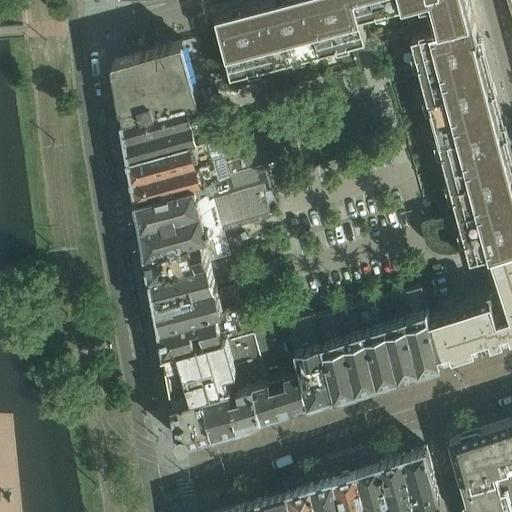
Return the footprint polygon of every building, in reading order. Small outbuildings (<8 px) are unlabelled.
[(262,0),(254,0),(217,10),(233,71),(278,59),(262,0)] [(323,48),(311,0),(262,0),(278,59),(323,48)] [(360,14),(356,0),(311,0),(323,48),(351,40),(367,36),(361,14),(360,14)] [(404,0),(356,0),(360,14),(361,14),(405,2),(404,0)] [(475,18),(471,1),(470,0),(404,0),(405,2),(414,0),(433,0),(441,27),(475,18)] [(487,63),(480,35),(475,18),(441,27),(414,34),(426,79),(487,63)] [(200,97),(184,39),(144,51),(115,59),(125,118),(187,101),(200,97)] [(487,63),(426,79),(437,123),(499,107),(487,63)] [(129,137),(219,112),(214,93),(200,97),(187,101),(125,118),(129,137)] [(499,107),(437,123),(449,168),(511,152),(499,107)] [(132,155),(224,130),(219,112),(129,137),(132,155)] [(269,161),(302,152),(291,112),(224,130),(132,155),(139,197),(205,179),(269,161)] [(511,157),(511,152),(449,168),(461,211),(511,198),(511,157)] [(205,207),(265,190),(276,187),(269,161),(205,179),(139,197),(144,224),(205,207)] [(273,216),(265,190),(205,207),(144,224),(149,250),(204,234),(273,216)] [(511,198),(461,211),(473,257),(488,252),(489,255),(511,247),(511,198)] [(204,234),(149,250),(153,275),(210,259),(204,234)] [(442,358),(511,335),(511,247),(489,255),(488,255),(499,289),(462,301),(461,296),(445,301),(447,306),(430,311),(442,358)] [(210,259),(153,275),(158,300),(217,284),(210,259)] [(224,307),(238,303),(244,301),(239,283),(219,288),(217,284),(158,300),(163,326),(162,326),(224,309),(224,307)] [(424,284),(407,287),(409,300),(426,297),(424,284)] [(280,297),(285,316),(295,314),(290,295),(280,297)] [(166,351),(167,351),(245,329),(253,327),(249,313),(249,311),(241,314),(238,303),(224,307),(224,309),(162,326),(166,351)] [(429,304),(407,311),(420,365),(442,358),(430,311),(429,304)] [(276,305),(249,313),(253,327),(280,319),(276,305)] [(336,392),(324,337),(317,309),(289,315),(296,344),(302,367),(310,400),(336,392)] [(407,311),(386,318),(399,371),(420,365),(407,311)] [(302,367),(296,344),(295,345),(287,317),(280,319),(253,327),(245,329),(167,351),(174,390),(173,390),(175,402),(208,393),(232,386),(233,394),(242,392),(240,383),(254,379),(272,375),(273,382),(281,380),(289,378),(287,370),(302,367)] [(386,318),(365,324),(378,378),(399,371),(386,318)] [(365,324),(344,331),(357,385),(378,378),(365,324)] [(344,331),(324,337),(336,392),(357,385),(344,331)] [(302,367),(287,370),(289,378),(281,380),(286,408),(310,400),(302,367)] [(272,375),(254,379),(263,415),(286,408),(281,380),(273,382),(272,375)] [(254,379),(240,383),(242,392),(233,394),(239,423),(263,415),(254,379)] [(232,386),(208,393),(215,431),(239,423),(233,394),(232,386)] [(208,393),(175,402),(181,436),(182,437),(182,438),(183,438),(184,439),(185,439),(186,439),(187,439),(215,431),(208,393)] [(511,506),(511,421),(511,418),(482,428),(483,431),(464,437),(463,434),(452,437),(453,443),(469,498),(465,499),(468,511),(494,511),(508,508),(511,506)] [(428,445),(404,453),(417,505),(442,498),(428,445)] [(417,505),(404,453),(382,460),(394,511),(417,505)] [(391,511),(394,511),(382,460),(358,467),(369,511),(391,511)] [(369,511),(358,467),(336,475),(344,511),(369,511)] [(344,511),(336,475),(312,482),(320,511),(344,511)] [(320,511),(312,482),(290,489),(295,511),(320,511)] [(295,511),(290,489),(266,496),(269,511),(295,511)] [(269,511),(266,496),(244,503),(246,511),(269,511)] [(246,511),(244,503),(214,511),(246,511)]
